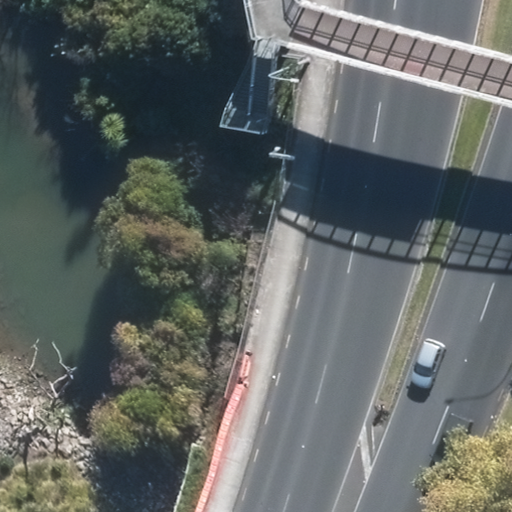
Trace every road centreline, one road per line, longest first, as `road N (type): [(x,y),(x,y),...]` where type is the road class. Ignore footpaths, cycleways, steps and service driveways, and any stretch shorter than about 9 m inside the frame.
road 1 (primary): [(292,511),(405,101),(422,0)]
road 2 (primary): [(511,210),(477,329),(400,511)]
